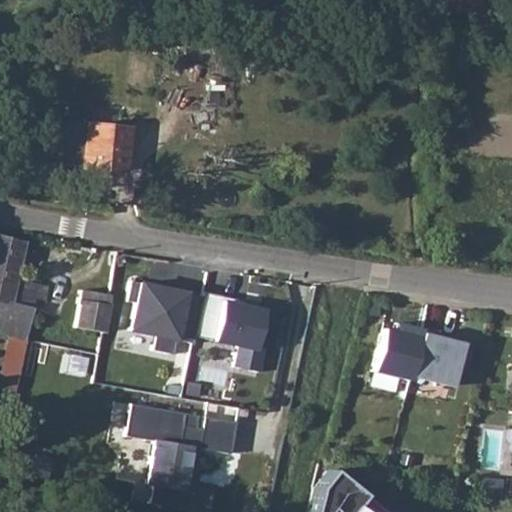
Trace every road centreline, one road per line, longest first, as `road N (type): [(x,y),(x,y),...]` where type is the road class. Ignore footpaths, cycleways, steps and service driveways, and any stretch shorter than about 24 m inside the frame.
road 1 (unclassified): [(0,216),(511,298)]
road 2 (track): [(339,273),(288,496)]
